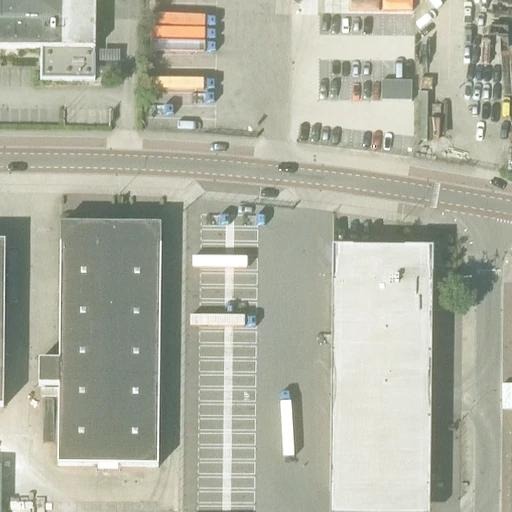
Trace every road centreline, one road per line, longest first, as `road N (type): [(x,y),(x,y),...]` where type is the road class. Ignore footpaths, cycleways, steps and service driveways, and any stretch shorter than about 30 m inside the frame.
road 1 (tertiary): [(0,162),(273,174),(496,205)]
road 2 (unclassified): [(496,205),(486,511)]
